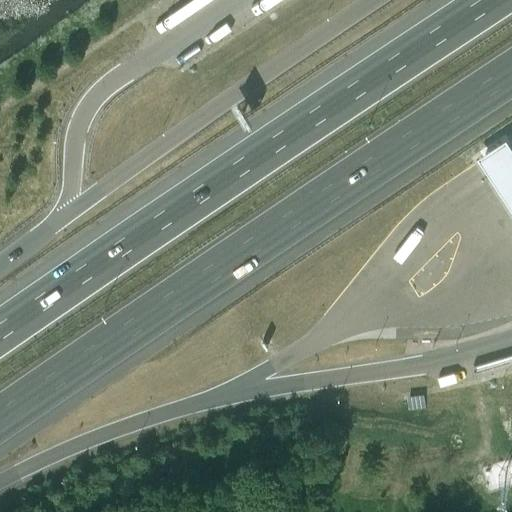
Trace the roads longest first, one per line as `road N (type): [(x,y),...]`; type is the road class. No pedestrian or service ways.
road 1 (motorway): [(0,424),(511,80)]
road 2 (motorway): [(498,0),(0,333)]
road 3 (motorway): [(0,483),(115,430),(215,399)]
